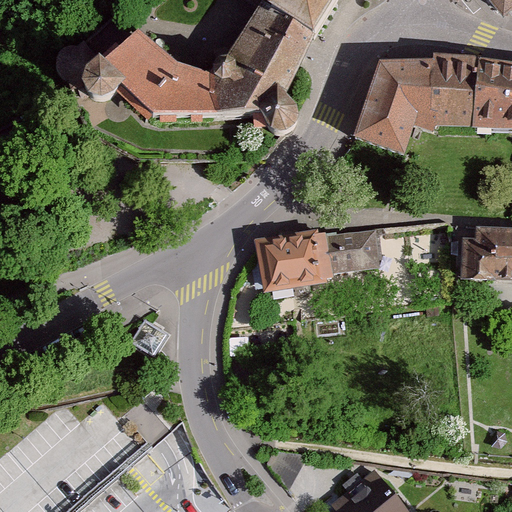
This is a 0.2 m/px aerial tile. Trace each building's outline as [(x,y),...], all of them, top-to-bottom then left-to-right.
[(243,0),(252,8),(259,13),(246,35),(229,63),(220,66),(216,72),(210,80),(177,71),(167,62),(137,36),(119,53),(116,50),(100,65),(84,46),(76,52),(70,52),(65,54),(61,57),(58,61),(56,67),(56,72),(58,77),(61,81),(66,84),(71,86),(77,86),(78,94),(86,107),(101,111),(113,107),(118,102),(145,128),(264,126),(265,132),(268,137),(273,140),(278,142),(284,142),(289,141),(294,137),(297,132),(299,127),(298,121),(296,116),(292,111),(287,109),(306,73),(321,51),(351,7),(343,1),(340,0),(243,0)] [(511,0),(482,0),(504,26),(511,19),(511,0)] [(378,71),(356,145),(405,163),(414,133),(435,134),(437,68),(378,71)] [(477,69),(437,68),(435,134),(472,135),(477,69)] [(511,73),(477,69),(472,135),(511,136),(511,73)] [(339,278),(386,271),(381,233),(330,240),(329,233),(263,242),(271,299),(340,289),(339,278)] [(511,235),(484,235),(484,247),(473,247),(473,289),(511,289),(511,235)] [(334,511),(406,511),(377,476),(334,511)]
